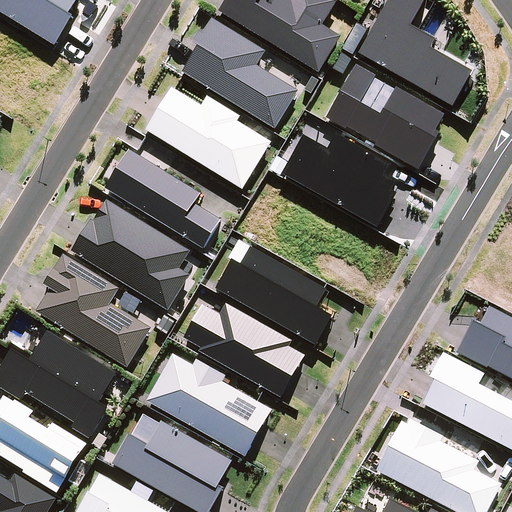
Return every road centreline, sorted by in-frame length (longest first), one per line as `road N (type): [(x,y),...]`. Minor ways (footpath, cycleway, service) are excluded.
road 1 (residential): [(296,511),(511,143)]
road 2 (residential): [(156,0),(0,256)]
